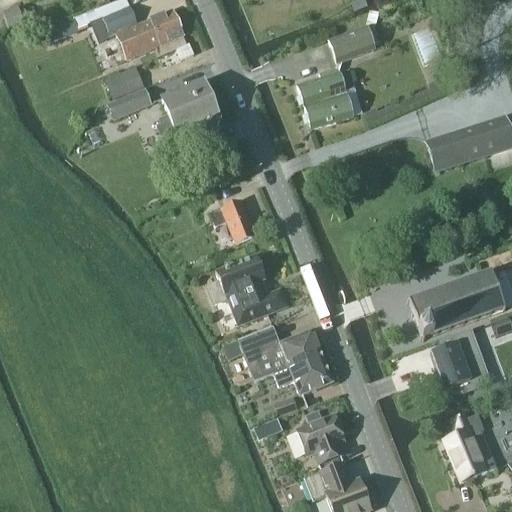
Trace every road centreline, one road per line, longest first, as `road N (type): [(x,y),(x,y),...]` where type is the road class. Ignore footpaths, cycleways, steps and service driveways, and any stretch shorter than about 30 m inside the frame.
road 1 (residential): [(401,511),(201,0)]
road 2 (track): [(214,511),(63,225),(0,154)]
